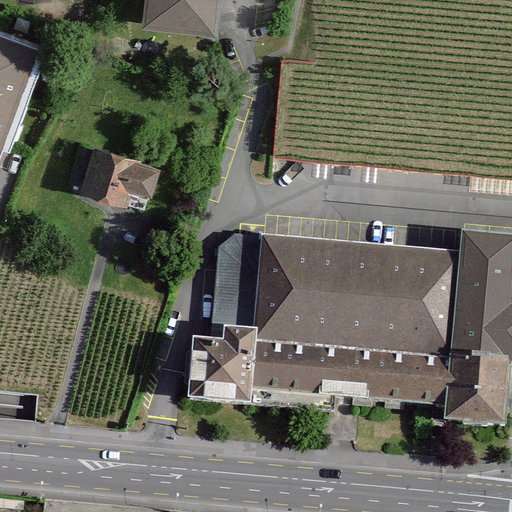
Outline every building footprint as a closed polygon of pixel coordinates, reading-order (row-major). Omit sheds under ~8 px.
[(210,0),(139,0),(137,19),(207,28),(210,0)] [(52,55),(0,35),(0,157),(11,162),(52,55)] [(511,83),(314,64),(280,61),(271,152),(511,175),(511,83)] [(157,164),(90,145),(78,187),(144,206),(157,164)] [(215,252),(207,343),(220,344),(221,329),(248,332),(256,234),(238,232),(215,252)] [(511,240),(456,235),(455,251),(256,234),(248,332),(221,329),(220,344),(207,343),(188,341),(183,402),(245,407),(246,393),(337,401),(440,410),(439,426),(501,432),(507,369),(511,369),(511,240)] [(246,393),(245,407),(336,415),(337,401),(246,393)]
